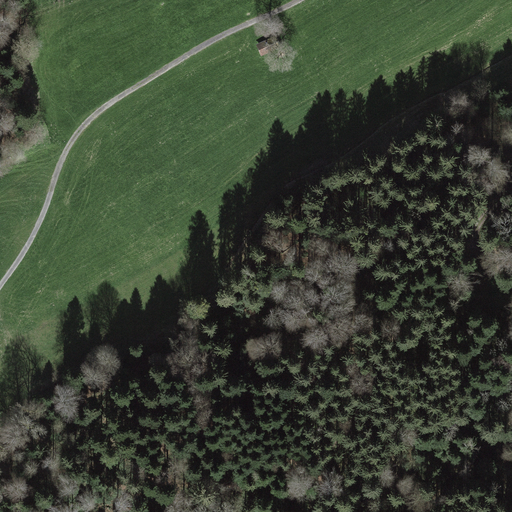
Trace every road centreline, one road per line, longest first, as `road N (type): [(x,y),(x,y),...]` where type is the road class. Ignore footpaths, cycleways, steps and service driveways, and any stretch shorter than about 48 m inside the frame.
road 1 (track): [(0,286),(36,235),(68,145),(103,109),(303,0)]
road 2 (track): [(511,185),(480,219),(467,273),(368,370),(313,493),(312,511)]
road 3 (track): [(0,19),(68,145)]
